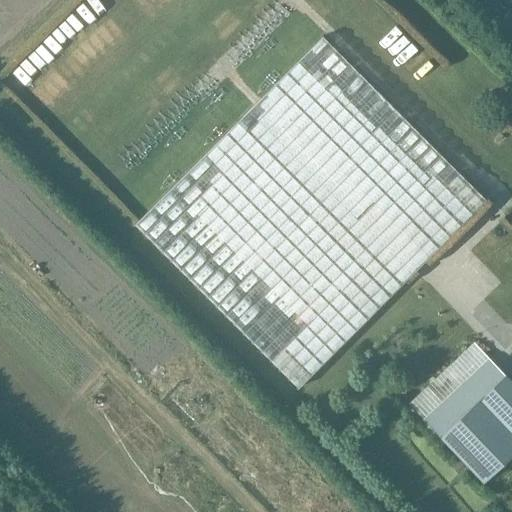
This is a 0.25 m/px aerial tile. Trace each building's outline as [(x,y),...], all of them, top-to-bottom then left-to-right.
[(39,0),(0,38),(0,55),(1,57),(60,0),(39,0)] [(190,0),(184,6),(214,40),(258,0),(190,0)] [(372,0),(359,0),(349,11),(374,34),(390,16),(372,0)] [(285,24),(244,78),(258,89),(299,35),(285,24)] [(177,45),(189,39),(183,27),(171,33),(177,45)] [(398,27),(382,45),(451,108),(469,88),(451,72),(449,74),(398,27)] [(298,391),(486,204),(319,37),(132,225),(298,391)] [(194,41),(172,48),(178,65),(200,58),(194,41)] [(142,50),(110,80),(123,94),(156,64),(142,50)] [(163,61),(144,78),(158,94),(177,77),(163,61)] [(112,111),(125,124),(150,100),(137,86),(112,111)] [(221,90),(214,99),(231,112),(238,104),(221,90)] [(87,103),(71,119),(84,132),(100,116),(87,103)] [(466,129),(484,113),(477,106),(459,121),(466,129)] [(206,138),(213,130),(196,115),(189,124),(206,138)] [(107,116),(94,124),(106,143),(119,135),(107,116)] [(96,156),(105,146),(88,132),(80,141),(96,156)] [(176,133),(177,152),(188,152),(187,132),(176,133)] [(484,484),(511,457),(511,381),(506,375),(473,343),(409,404),(440,437),(484,484)]
